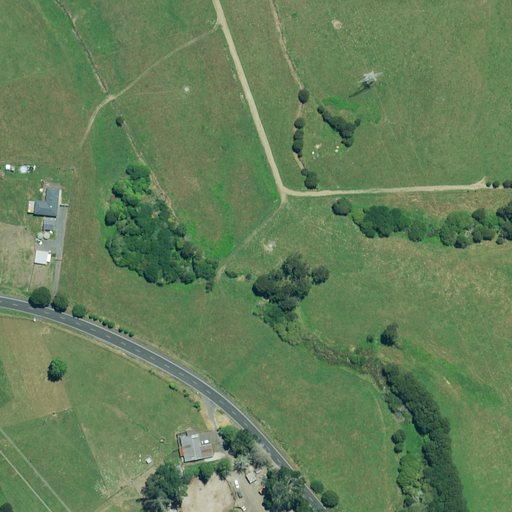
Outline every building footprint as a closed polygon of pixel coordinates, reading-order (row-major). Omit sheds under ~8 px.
[(57,216),(60,189),(47,187),(45,202),(36,201),(34,214),(57,216)] [(54,230),(54,220),(44,219),(43,229),(54,230)] [(47,264),(48,252),(37,251),(35,262),(47,264)] [(198,435),(195,435),(194,429),(187,431),(188,436),(181,438),(182,447),(180,448),(182,457),(184,456),(185,462),(214,456),(212,444),(200,446),(198,435)] [(251,482),(257,479),(253,471),(247,475),(251,482)]
